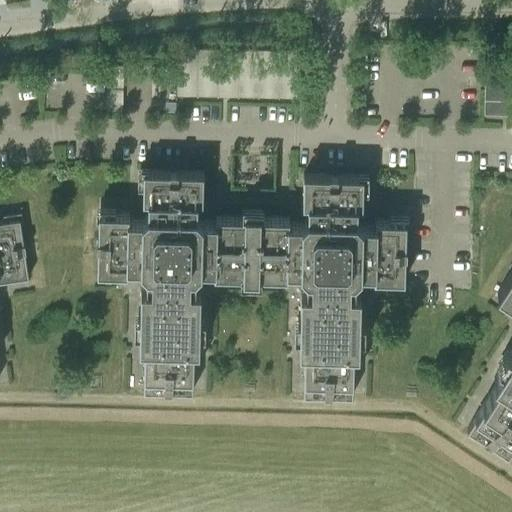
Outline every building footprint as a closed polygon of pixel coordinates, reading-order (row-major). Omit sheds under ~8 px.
[(175,59),(175,96),(304,96),(304,59),(175,59)] [(483,82),(483,98),(483,114),(508,114),(509,82),(483,82)] [(139,286),(138,321),(138,346),(143,346),(141,389),(191,390),(192,347),(197,347),(199,287),(194,287),(194,274),(200,269),(213,269),(212,275),(241,276),(241,278),(257,279),(258,276),(287,277),(287,271),(300,272),(305,277),(305,290),(300,290),(298,350),(303,350),(302,393),(351,394),(352,351),(358,351),(359,292),(354,291),(354,279),(360,273),(373,273),(373,279),(404,280),(405,220),(374,219),(374,224),(361,224),(356,218),(356,206),(362,206),(362,175),(302,174),(302,204),(307,205),(307,218),(304,220),(301,223),(288,223),(288,217),(260,217),(260,214),(243,214),(243,216),(214,215),(214,221),(201,220),(199,218),(196,215),(196,202),(202,202),(202,171),(142,170),(142,200),(147,201),(146,213),(140,219),(128,218),(128,213),(97,212),(95,272),(126,273),(126,267),(139,268),(145,273),(144,286),(139,286)] [(0,281),(28,277),(19,217),(0,220),(0,281)] [(511,348),(493,377),(498,380),(466,428),(507,455),(511,448),(511,266),(496,291),(511,301),(511,348)]
